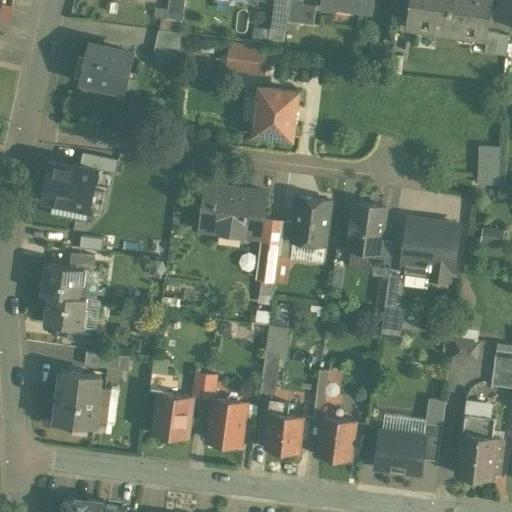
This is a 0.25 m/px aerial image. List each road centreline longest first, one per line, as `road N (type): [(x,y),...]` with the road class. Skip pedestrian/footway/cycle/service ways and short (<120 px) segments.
road 1 (residential): [(433,511),(14,452)]
road 2 (residential): [(23,126),(391,170)]
road 3 (residential): [(8,219),(4,314),(14,452)]
road 4 (residential): [(52,0),(23,126)]
